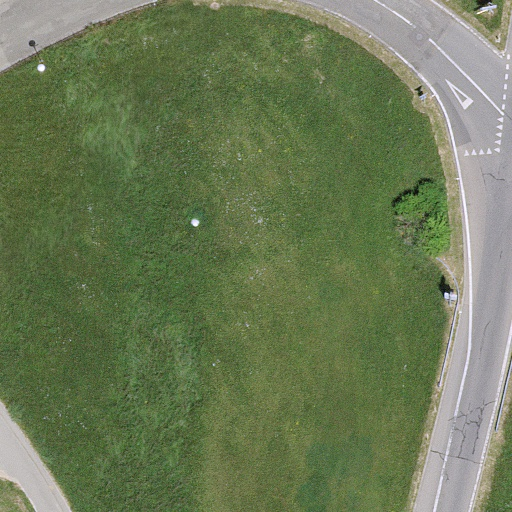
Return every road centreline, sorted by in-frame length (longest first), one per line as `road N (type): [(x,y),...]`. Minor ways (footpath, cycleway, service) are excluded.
road 1 (motorway): [(350,511),(341,366),(351,128),(368,0)]
road 2 (motorway): [(277,0),(262,116),(254,372),(264,511)]
road 3 (motorway): [(511,190),(448,511)]
road 4 (tertiary): [(372,0),(511,111)]
